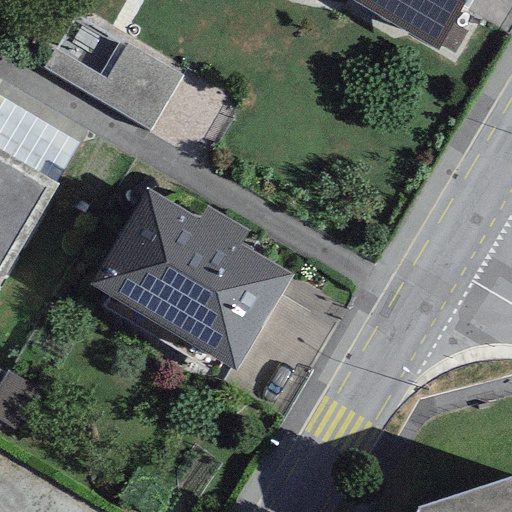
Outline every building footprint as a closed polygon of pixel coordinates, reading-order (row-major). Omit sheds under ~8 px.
[(471,0),(350,0),(350,1),(441,53),(471,0)] [(131,56),(110,92),(163,122),(183,86),(131,56)] [(0,97),(0,157),(49,186),(75,141),(0,97)] [(0,157),(0,287),(57,192),(49,186),(0,157)] [(198,227),(147,197),(91,292),(235,376),(291,281),(240,251),(247,239),(206,214),(198,227)] [(511,511),(511,486),(431,511),(511,511)]
